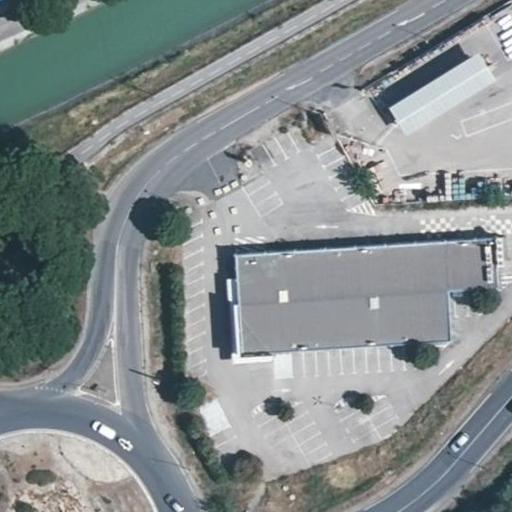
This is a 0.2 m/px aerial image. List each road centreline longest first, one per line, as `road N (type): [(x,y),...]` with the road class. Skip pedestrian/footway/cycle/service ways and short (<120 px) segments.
road 1 (tertiary): [(116,252),(132,204),(163,165),(443,0)]
road 2 (tertiary): [(149,457),(134,417),(116,252)]
road 3 (tertiary): [(116,252),(96,342),(60,389),(34,407)]
road 4 (secondary): [(511,398),(401,511)]
road 5 (secondary): [(149,457),(116,429),(77,412),(34,407)]
